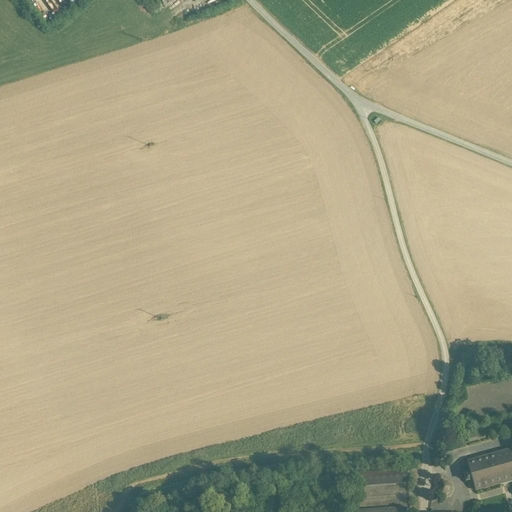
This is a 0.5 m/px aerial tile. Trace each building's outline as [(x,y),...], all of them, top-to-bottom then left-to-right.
[(480,441),(478,430),(468,432),(470,443),(480,441)] [(453,437),(456,448),(466,446),(464,434),(453,437)] [(511,450),(468,462),(477,493),(511,483),(511,450)] [(409,469),(355,471),(356,483),(409,481),(409,469)] [(453,491),(453,485),(449,481),(443,481),(439,485),(438,490),(442,495),(448,495),(453,491)]
